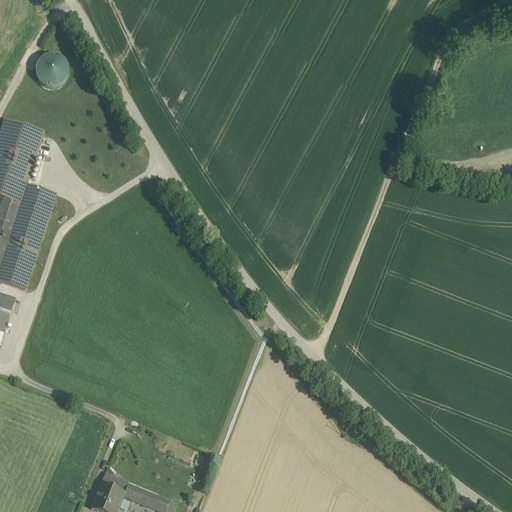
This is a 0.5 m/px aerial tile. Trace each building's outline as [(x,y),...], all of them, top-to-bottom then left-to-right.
[(67,92),(72,64),(46,59),(41,88),(67,92)] [(44,138),(4,125),(0,137),(0,202),(3,204),(20,209),(0,271),(0,286),(25,295),(26,292),(56,199),(27,190),(44,138)] [(3,204),(0,213),(0,271),(20,209),(3,204)] [(15,304),(0,299),(0,336),(4,337),(15,304)] [(143,496),(104,480),(91,511),(119,511),(124,502),(138,507),(143,496)] [(150,499),(143,496),(138,507),(145,510),(150,499)] [(159,511),(163,504),(150,499),(145,510),(149,511),(159,511)]
